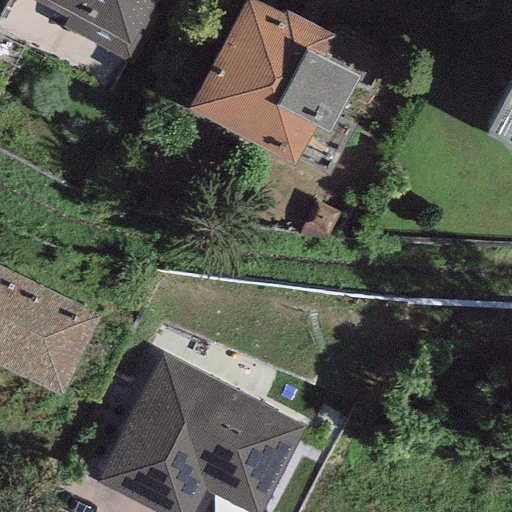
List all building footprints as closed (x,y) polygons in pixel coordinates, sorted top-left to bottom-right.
[(164,0),(34,0),(68,18),(62,29),(131,65),(164,0)] [(387,53),(278,0),(239,0),(184,113),(324,182),(387,53)] [(511,144),(511,76),(483,130),(511,144)] [(99,318),(0,270),(0,366),(61,396),(99,318)] [(263,511),(306,429),(161,356),(97,481),(159,511),(193,511),(201,497),(231,511),(263,511)]
